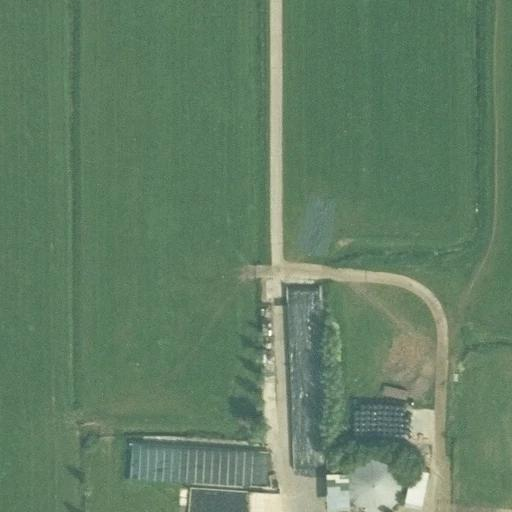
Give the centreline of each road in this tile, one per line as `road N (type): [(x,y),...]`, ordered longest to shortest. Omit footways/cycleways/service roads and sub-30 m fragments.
road 1 (track): [(275,441),(274,0)]
road 2 (track): [(247,272),(408,284),(436,309),(439,511)]
